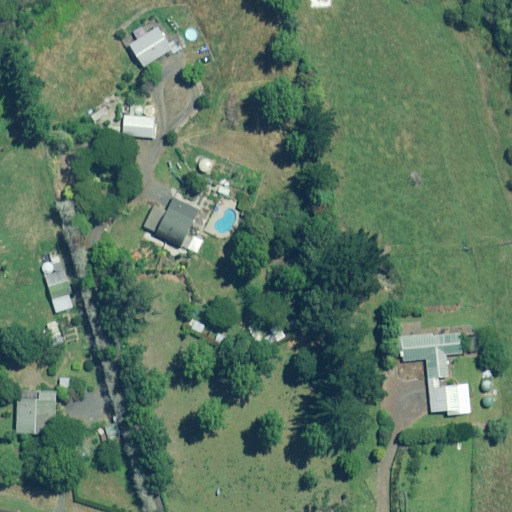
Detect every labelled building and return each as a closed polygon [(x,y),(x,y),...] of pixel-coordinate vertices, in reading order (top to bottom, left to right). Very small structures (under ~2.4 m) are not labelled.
[(309,0),(309,9),(331,8),(331,0),(309,0)] [(171,50),(157,28),(129,46),(143,67),(171,50)] [(151,138),(153,119),(134,117),(135,113),(122,112),(120,135),(151,138)] [(191,222),(152,206),(143,228),(182,244),(191,222)] [(73,308),(66,283),(61,284),(59,274),(45,278),(55,313),(73,308)] [(195,320),(189,329),(199,335),(205,326),(195,320)] [(424,360),(428,413),(447,411),(447,417),(470,415),(468,384),(440,386),(439,377),(447,377),(445,354),(460,353),(459,334),(397,338),(398,361),(424,360)] [(45,401),(18,399),(15,433),(43,435),(45,401)] [(113,425),(105,427),(112,454),(120,452),(113,425)]
